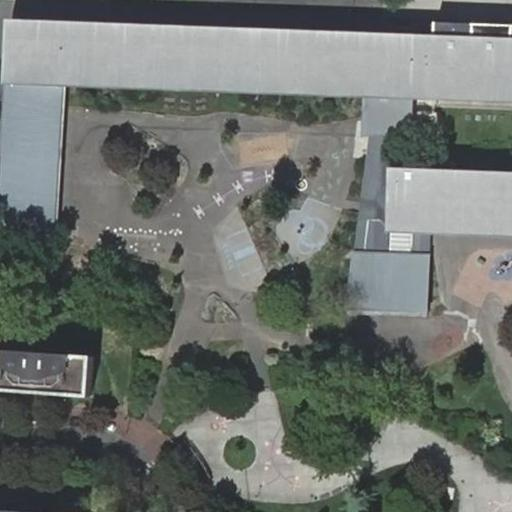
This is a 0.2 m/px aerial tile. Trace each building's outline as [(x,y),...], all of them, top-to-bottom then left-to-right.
[(511,39),(395,35),(377,34),(12,21),(0,214),(0,235),(57,240),(67,85),(369,96),(396,97),(511,101),(511,173),(393,169),(391,231),(431,233),(511,235),(511,39)] [(396,97),(369,96),(356,252),(348,313),(428,316),(430,255),(431,233),(391,231),(393,169),(396,97)] [(256,299),(320,259),(303,233),(240,273),(256,299)] [(352,367),(444,370),(445,336),(353,333),(352,367)] [(0,349),(0,389),(33,392),(45,393),(92,396),(95,357),(0,349)]
